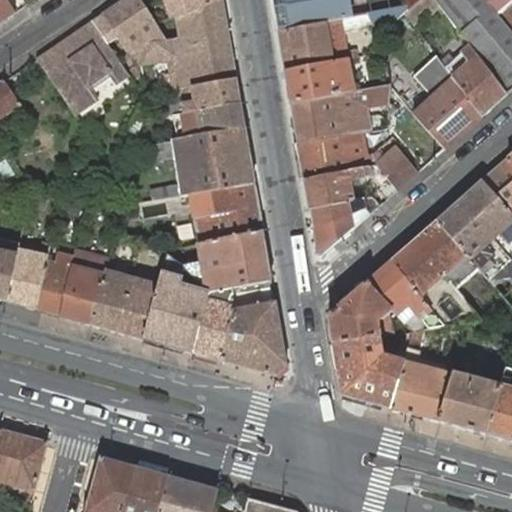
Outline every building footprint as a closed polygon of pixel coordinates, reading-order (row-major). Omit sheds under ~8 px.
[(0,0),(0,23),(16,13),(6,0),(0,0)] [(141,0),(125,0),(103,14),(119,38),(134,59),(139,56),(138,47),(167,41),(157,25),(147,9),(141,0)] [(222,0),(166,0),(174,18),(175,18),(223,2),(222,0)] [(273,0),(279,32),(367,16),(373,30),(377,38),(405,14),(409,10),(407,0),(273,0)] [(420,0),(409,10),(405,14),(415,27),(439,6),(434,0),(420,0)] [(468,45),(507,95),(511,90),(511,32),(488,5),(484,0),(407,0),(409,10),(420,0),(434,0),(439,6),(468,45)] [(511,0),(484,0),(488,5),(511,32),(511,0)] [(175,18),(179,39),(228,31),(223,2),(175,18)] [(103,14),(94,21),(110,44),(119,38),(103,14)] [(279,32),(286,72),(347,61),(357,59),(356,53),(346,55),(343,35),(373,30),(367,16),(279,32)] [(94,21),(37,59),(74,114),(98,97),(89,85),(107,72),(114,83),(130,74),(125,67),(110,44),(94,21)] [(138,47),(139,56),(141,65),(176,59),(178,75),(172,76),(171,70),(149,74),(150,84),(150,96),(171,93),(237,81),(232,56),(228,31),(179,39),(167,41),(138,47)] [(455,80),(482,117),(507,95),(468,45),(461,51),(472,65),(455,80)] [(414,116),(445,150),(482,117),(455,80),(437,57),(414,78),(433,100),(414,116)] [(286,72),(291,104),(353,93),(347,61),(286,72)] [(4,80),(0,83),(0,117),(20,104),(4,80)] [(182,105),(184,115),(187,114),(241,104),(237,81),(171,93),(172,99),(183,97),(184,105),(182,105)] [(291,104),(298,146),(362,135),(370,133),(365,108),(389,104),(390,90),(390,89),(390,86),(353,93),(291,104)] [(389,104),(388,116),(402,104),(390,90),(389,104)] [(245,129),(241,104),(187,114),(187,120),(185,120),(188,139),(191,138),(245,129)] [(174,117),(179,140),(188,139),(185,120),(187,120),(187,114),(184,115),(174,117)] [(143,123),(131,125),(120,150),(132,148),(143,123)] [(179,140),(172,141),(182,196),(192,194),(255,183),(245,129),(191,138),(188,139),(179,140)] [(298,146),(305,180),(376,166),(373,155),(365,157),(362,135),(298,146)] [(381,171),(398,191),(417,174),(396,149),(384,159),(380,155),(385,151),(382,147),(373,155),(376,166),(377,167),(381,171)] [(483,182),(511,215),(511,163),(509,159),(483,182)] [(103,188),(112,169),(99,160),(88,182),(103,188)] [(387,200),(398,191),(381,171),(377,167),(305,180),(310,210),(353,201),(350,182),(366,179),(365,176),(370,175),(370,181),(383,196),(387,200)] [(511,215),(483,182),(438,222),(480,270),(511,307),(511,215)] [(255,183),(192,194),(201,244),(263,233),(255,183)] [(123,206),(103,188),(91,211),(119,218),(123,206)] [(49,196),(29,199),(28,207),(47,210),(49,196)] [(323,257),(380,206),(373,198),(353,201),(310,210),(317,255),(323,257)] [(480,270),(438,222),(415,242),(456,290),(480,270)] [(272,282),(263,233),(201,244),(204,263),(186,267),(209,293),(233,289),(272,282)] [(19,247),(0,242),(0,300),(8,302),(18,252),(19,247)] [(446,328),(466,325),(482,323),(456,290),(415,242),(392,262),(446,328)] [(47,262),(52,245),(45,243),(41,257),(18,252),(8,302),(36,310),(47,262)] [(74,257),(73,259),(59,317),(91,326),(106,272),(107,267),(100,266),(102,258),(75,252),(74,257)] [(73,259),(74,257),(58,253),(56,264),(47,262),(36,310),(59,317),(73,259)] [(181,285),(186,267),(168,254),(159,287),(144,340),(172,348),(193,354),(209,293),(189,287),(181,285)] [(430,331),(446,328),(392,262),(367,284),(393,312),(396,316),(409,305),(430,331)] [(118,333),(133,279),(106,272),(91,326),(118,333)] [(118,333),(144,340),(159,287),(133,279),(118,333)] [(329,318),(334,347),(382,338),(380,324),(393,312),(367,284),(329,318)] [(233,294),(233,289),(209,293),(193,354),(222,362),(236,310),(233,294)] [(236,310),(222,362),(277,377),(287,367),(276,302),(236,310)] [(342,396),(392,410),(405,362),(385,356),(382,338),(334,347),(342,396)] [(392,410),(439,423),(454,375),(417,365),(420,353),(408,350),(405,362),(392,410)] [(487,436),(511,442),(511,364),(508,364),(501,387),(487,436)] [(439,423),(487,436),(501,387),(454,374),(454,375),(439,423)] [(3,431),(0,440),(0,480),(36,490),(48,443),(3,431)] [(123,511),(135,468),(101,458),(86,511),(123,511)] [(160,511),(170,477),(135,468),(123,511),(160,511)] [(189,511),(196,485),(170,477),(160,511),(189,511)] [(212,511),(218,491),(196,485),(189,511),(212,511)] [(245,511),(297,511),(249,499),(245,511)]
